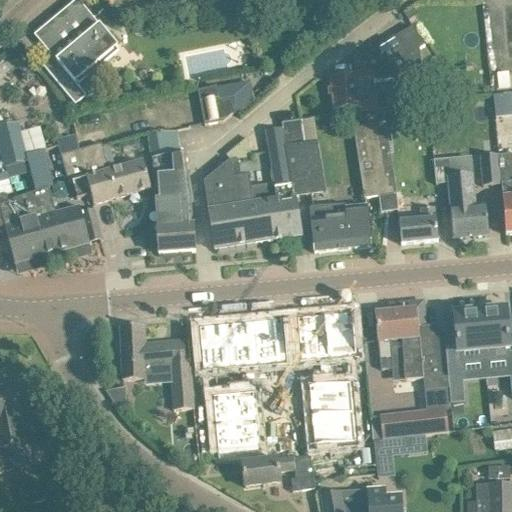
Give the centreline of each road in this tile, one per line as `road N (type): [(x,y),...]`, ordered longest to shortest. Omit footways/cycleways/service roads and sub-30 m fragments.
road 1 (residential): [(212,295),(194,174),(378,0)]
road 2 (tertiary): [(511,267),(212,295)]
road 3 (residential): [(227,511),(134,455),(105,426),(65,360),(54,309)]
road 4 (tertiary): [(212,295),(54,309)]
